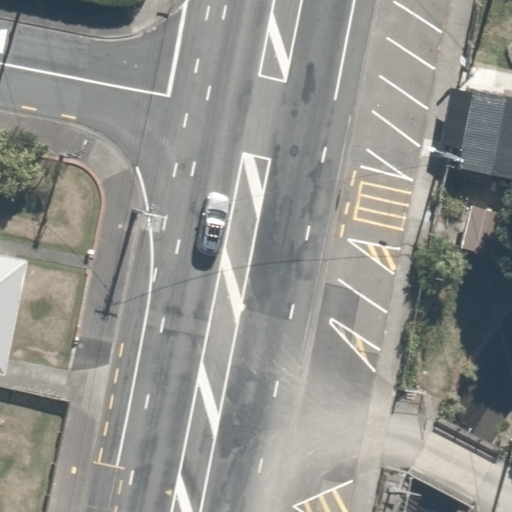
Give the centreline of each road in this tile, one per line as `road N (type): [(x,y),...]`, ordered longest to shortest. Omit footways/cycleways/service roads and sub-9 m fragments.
road 1 (secondary): [(191,511),(269,117)]
road 2 (residential): [(269,117),(0,63)]
road 3 (unclassified): [(503,495),(396,435)]
